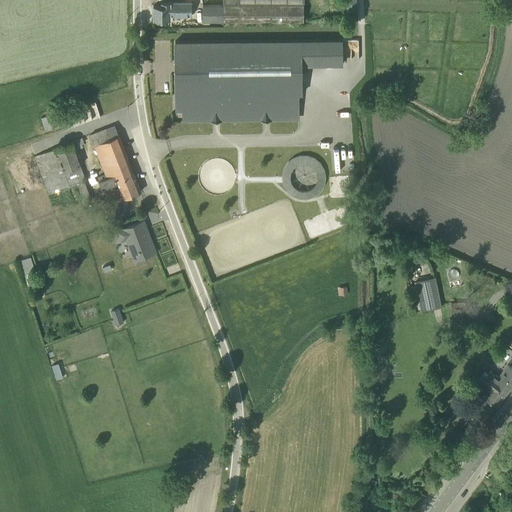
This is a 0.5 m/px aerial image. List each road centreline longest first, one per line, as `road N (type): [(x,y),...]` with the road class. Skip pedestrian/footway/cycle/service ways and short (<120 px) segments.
road 1 (unclassified): [(227,511),(238,443),(230,371),(149,154),(136,0)]
road 2 (secondary): [(436,511),(511,412)]
